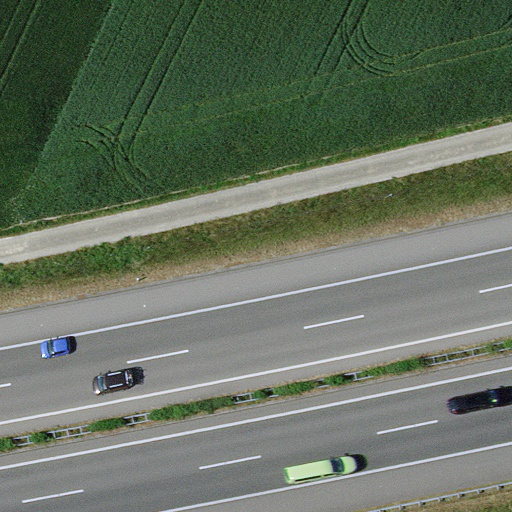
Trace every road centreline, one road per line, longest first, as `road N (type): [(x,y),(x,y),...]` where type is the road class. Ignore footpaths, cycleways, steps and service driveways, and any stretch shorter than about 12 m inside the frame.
road 1 (track): [(0,251),(511,136)]
road 2 (motorway): [(511,284),(0,385)]
road 3 (motorway): [(0,505),(511,405)]
